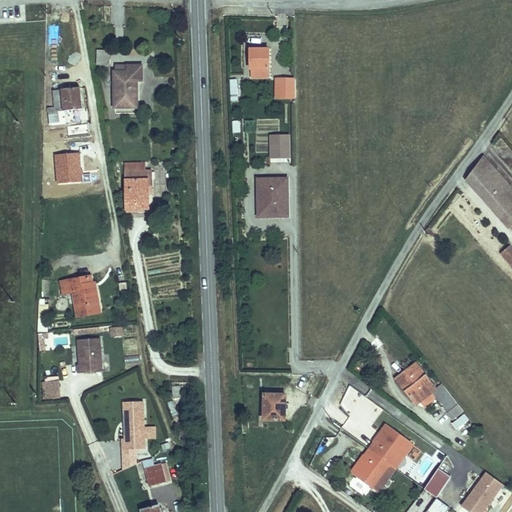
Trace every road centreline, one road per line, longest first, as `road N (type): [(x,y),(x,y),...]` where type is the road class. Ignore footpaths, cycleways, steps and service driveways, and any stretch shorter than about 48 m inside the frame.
road 1 (secondary): [(198,0),(217,511)]
road 2 (residential): [(263,511),(413,236),(511,95)]
road 3 (unknown): [(83,0),(131,242),(124,261)]
road 4 (residential): [(383,0),(263,0)]
